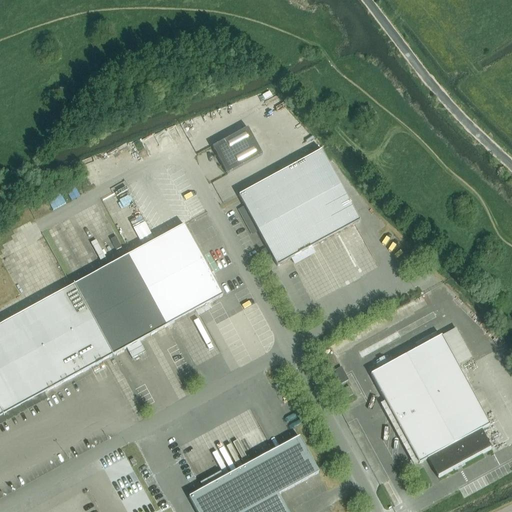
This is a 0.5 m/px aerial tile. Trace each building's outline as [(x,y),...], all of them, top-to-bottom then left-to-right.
[(248,129),(212,148),(227,175),(262,155),(248,129)] [(321,152),(239,196),(277,267),(360,222),(321,152)] [(258,232),(244,207),(238,210),(252,235),(258,232)] [(74,286),(112,357),(127,349),(133,360),(146,353),(140,342),(223,297),(184,226),(74,286)] [(146,231),(142,232),(145,242),(155,240),(152,231),(148,232),(147,227),(145,227),(146,231)] [(0,417),(112,357),(74,286),(0,326),(0,417)] [(456,329),(442,337),(458,367),(473,359),(456,329)] [(427,460),(437,478),(491,449),(481,430),(490,426),(441,337),(371,375),(419,464),(427,460)] [(349,387),(344,390),(349,397),(353,395),(349,387)] [(299,438),(189,498),(196,511),(287,511),(278,495),(319,473),(299,438)]
